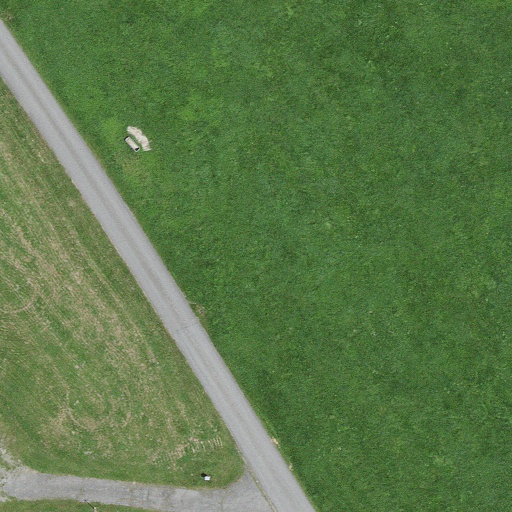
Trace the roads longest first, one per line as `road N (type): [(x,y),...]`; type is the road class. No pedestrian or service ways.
road 1 (unclassified): [(299,511),(0,46)]
road 2 (track): [(210,506),(14,484)]
